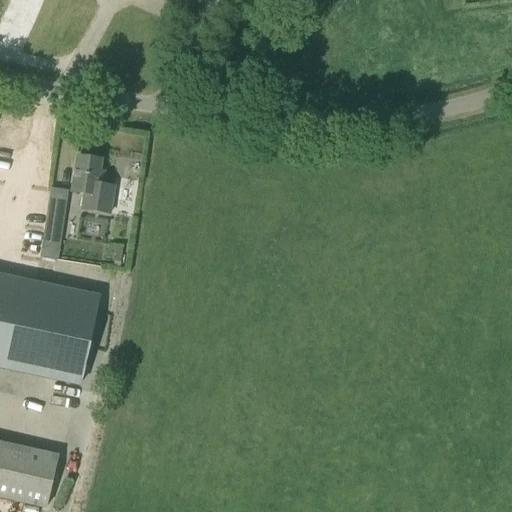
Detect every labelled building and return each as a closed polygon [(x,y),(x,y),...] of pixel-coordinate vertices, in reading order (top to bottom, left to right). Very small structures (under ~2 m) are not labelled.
[(24,170),(27,150),(0,146),(0,225),(5,227),(15,169),(24,170)] [(108,216),(110,206),(114,186),(102,184),(103,177),(97,176),(100,161),(78,157),(71,192),(83,194),(80,210),(108,216)] [(43,233),(61,236),(63,219),(45,216),(43,233)] [(77,388),(96,301),(0,280),(0,361),(61,374),(59,384),(77,388)] [(0,441),(0,498),(54,509),(64,454),(0,441)]
